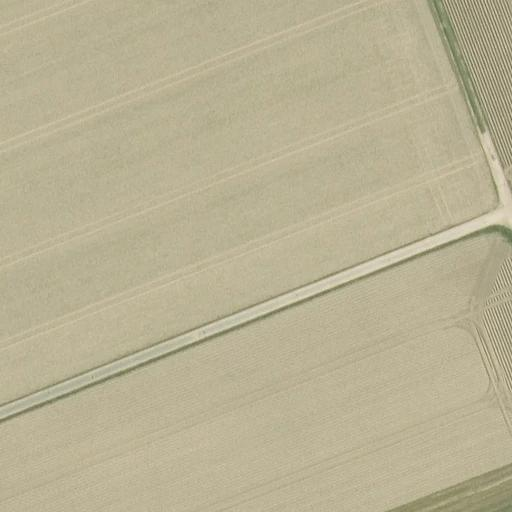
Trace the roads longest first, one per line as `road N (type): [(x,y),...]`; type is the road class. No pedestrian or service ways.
road 1 (track): [(0,413),(511,211)]
road 2 (track): [(435,0),(511,212)]
